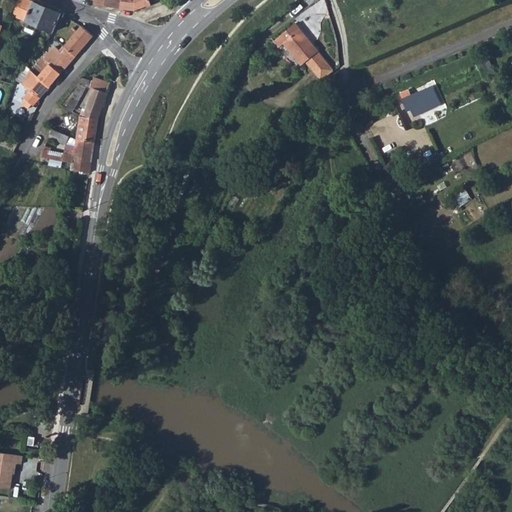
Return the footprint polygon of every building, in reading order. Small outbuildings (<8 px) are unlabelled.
[(26,0),(19,0),(16,13),(56,31),(64,12),(26,0)] [(92,0),(92,2),(119,8),(120,0),(92,0)] [(124,9),(134,11),(134,0),(120,0),(119,8),(124,9)] [(148,6),(148,3),(146,0),(134,0),(134,11),(148,6)] [(68,45),(79,54),(96,35),(85,25),(68,45)] [(300,64),(314,83),(318,79),(327,72),(290,25),(268,43),(273,50),(279,46),(296,67),(300,64)] [(53,62),(64,72),(79,54),(68,45),(64,49),(59,44),(51,53),(48,57),(53,62)] [(34,64),(32,66),(34,68),(43,75),(48,69),(39,61),(36,65),(34,64)] [(36,104),(64,72),(53,62),(48,69),(43,75),(34,68),(27,82),(34,88),(27,95),(28,97),(35,103),(36,104)] [(29,64),(18,78),(27,82),(34,68),(32,66),(29,64)] [(83,114),(80,138),(97,141),(101,116),(113,80),(100,75),(99,79),(96,86),(87,111),(86,115),(83,114)] [(87,76),(71,108),(77,111),(89,85),(96,86),(99,79),(95,78),(87,76)] [(432,85),(406,97),(411,109),(432,99),(436,107),(441,104),(432,85)] [(25,100),(31,107),(35,103),(28,97),(25,100)] [(71,143),(74,135),(58,128),(54,136),(71,143)] [(97,141),(80,138),(78,154),(77,157),(78,158),(95,160),(97,141)] [(69,153),(48,149),(47,157),(68,160),(69,153)] [(77,157),(78,154),(69,153),(68,160),(76,162),(78,162),(78,158),(77,157)] [(77,169),(93,171),(95,160),(78,158),(78,162),(77,169)] [(231,182),(241,187),(247,177),(237,171),(231,182)] [(34,445),(35,438),(28,437),(27,443),(34,445)] [(21,457),(0,454),(0,486),(10,487),(13,464),(20,465),(21,457)]
